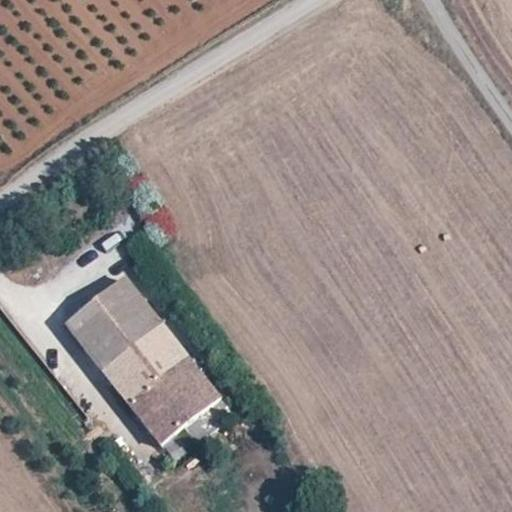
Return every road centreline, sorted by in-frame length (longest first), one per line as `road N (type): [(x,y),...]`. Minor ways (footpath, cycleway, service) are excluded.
road 1 (unclassified): [(318,0),(0,204)]
road 2 (tertiary): [(511,117),(432,0)]
